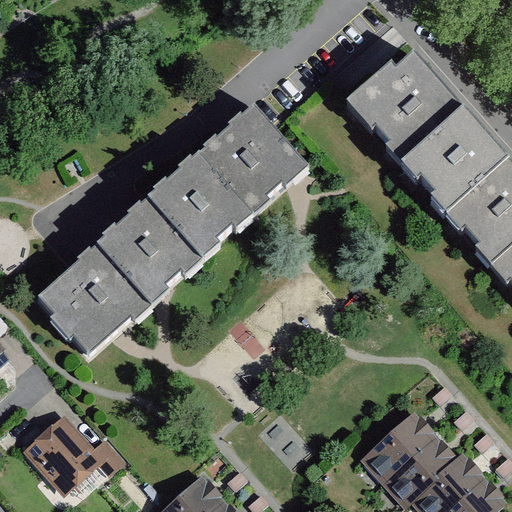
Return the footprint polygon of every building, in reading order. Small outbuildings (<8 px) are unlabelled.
[(511,162),(415,53),(352,108),(511,288),(511,162)] [(254,110),(39,297),(91,356),(305,169),(254,110)] [(0,338),(0,357),(9,350),(0,338)] [(446,386),(436,395),(444,404),(454,395),(446,386)] [(468,408),(458,420),(466,427),(476,419),(468,408)] [(415,411),(362,459),(407,508),(416,504),(422,511),(499,511),(510,502),(465,453),(458,458),(415,411)] [(64,414),(23,450),(67,499),(103,467),(112,477),(128,463),(108,440),(96,450),(64,414)] [(488,433),(477,443),(485,452),(496,442),(488,433)] [(511,459),(509,457),(498,468),(506,477),(511,471),(511,459)] [(242,470),(231,481),(239,489),(250,479),(242,470)] [(232,511),(202,478),(162,511),(232,511)] [(261,495),(252,506),(258,511),(261,511),(270,502),(261,495)]
